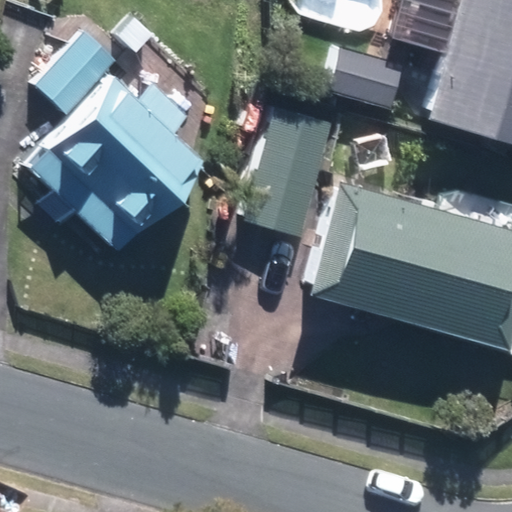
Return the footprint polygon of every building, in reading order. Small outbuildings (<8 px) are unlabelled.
[(511,0),(445,0),(411,123),(511,150),(511,0)] [(77,28),(28,84),(60,113),(109,57),(77,28)] [(395,60),(330,47),(319,99),(384,112),(395,60)] [(208,154),(118,61),(15,163),(105,255),(208,154)] [(327,123),(265,104),(231,217),(293,236),(327,123)] [(496,354),(511,300),(511,235),(324,179),(290,292),(496,354)]
